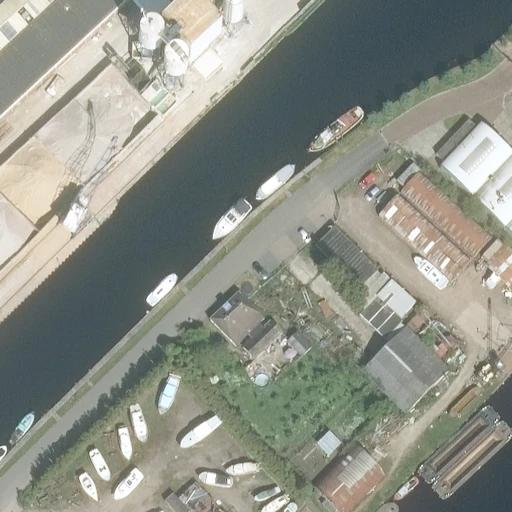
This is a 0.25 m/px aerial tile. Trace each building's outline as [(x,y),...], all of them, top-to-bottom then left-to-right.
[(0,0),(0,124),(130,4),(125,0),(0,0)] [(191,11),(159,40),(188,72),(202,88),(223,69),(209,54),(221,43),(191,11)] [(175,94),(166,83),(157,90),(151,83),(148,85),(164,104),(175,94)] [(32,236),(46,224),(36,225),(49,215),(40,204),(39,197),(44,193),(44,195),(56,209),(74,193),(83,193),(90,187),(69,162),(74,158),(64,159),(58,151),(62,151),(62,145),(70,138),(68,115),(0,171),(0,192),(11,205),(0,213),(0,214),(7,222),(4,225),(15,238),(32,236)] [(511,234),(511,150),(479,120),(474,125),(465,117),(433,151),(442,159),(437,164),(511,234)] [(419,174),(400,194),(472,260),(491,240),(419,174)] [(397,198),(379,218),(451,284),(469,264),(397,198)] [(377,273),(334,229),(315,247),(358,291),(377,273)] [(511,246),(503,238),(485,259),(511,283),(511,246)] [(400,321),(415,305),(384,276),(362,300),(369,307),(359,317),(385,341),(402,323),(400,321)] [(244,350),(255,362),(283,336),(271,324),(264,330),(259,326),(264,322),(240,297),(212,323),(236,349),(252,334),(256,338),(244,350)] [(448,373),(406,331),(364,373),(406,415),(448,373)] [(312,348),(297,332),(286,343),(301,358),(312,348)] [(327,457),(340,445),(330,435),(318,448),(327,457)] [(335,511),(349,511),(385,476),(353,445),(311,488),(335,511)] [(227,511),(218,503),(196,482),(165,511),(227,511)]
